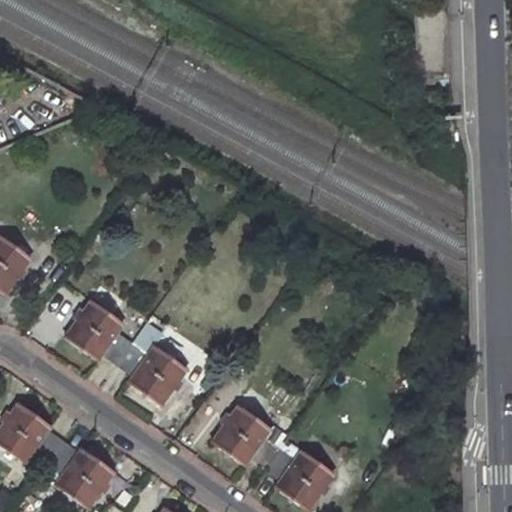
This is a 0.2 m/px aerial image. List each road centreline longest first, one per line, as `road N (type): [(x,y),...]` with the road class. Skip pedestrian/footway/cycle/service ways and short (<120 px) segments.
road 1 (primary): [(489,0),(504,511)]
road 2 (residential): [(233,511),(0,355)]
